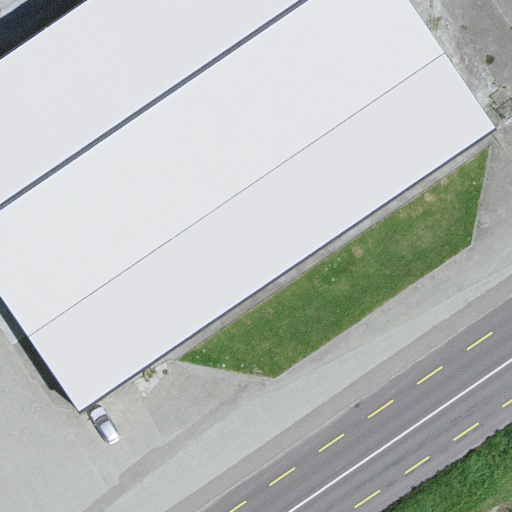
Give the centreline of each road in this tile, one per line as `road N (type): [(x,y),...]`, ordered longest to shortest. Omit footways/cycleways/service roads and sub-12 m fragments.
road 1 (primary): [(511,335),(247,511)]
road 2 (primary): [(320,511),(511,379)]
